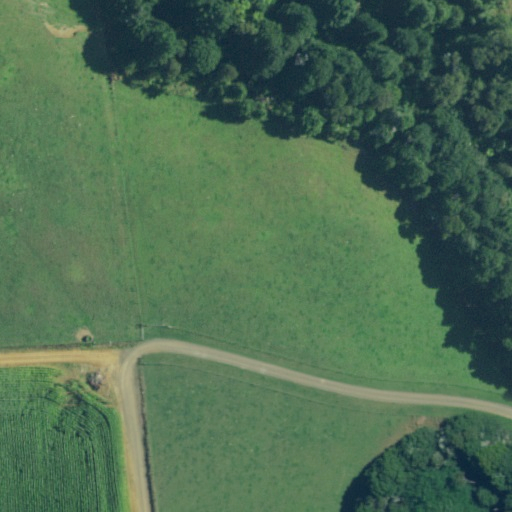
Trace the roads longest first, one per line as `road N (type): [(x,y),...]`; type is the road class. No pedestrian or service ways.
road 1 (track): [(511,412),(376,396),(274,368),(139,358),(154,511)]
road 2 (track): [(0,362),(139,358)]
